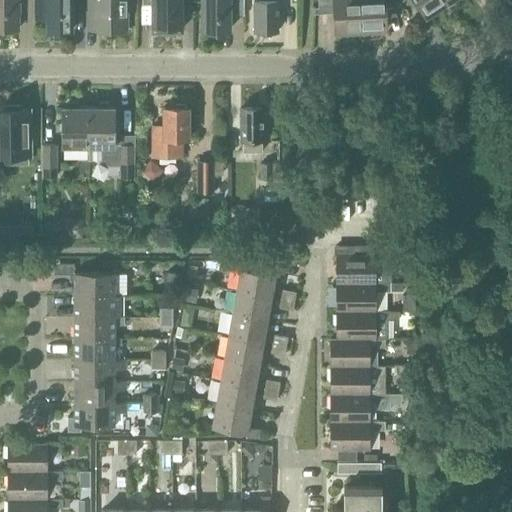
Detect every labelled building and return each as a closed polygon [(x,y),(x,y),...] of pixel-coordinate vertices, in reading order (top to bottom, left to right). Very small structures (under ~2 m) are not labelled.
[(0,0),(0,29),(17,30),(17,14),(19,14),(19,4),(17,4),(17,0),(0,0)] [(46,0),(47,30),(72,30),(71,0),(46,0)] [(86,0),(87,30),(127,30),(127,5),(134,5),(133,0),(86,0)] [(152,4),(152,30),(160,30),(163,33),(167,33),(170,33),(173,30),(181,30),(181,0),(142,0),(142,4),(152,4)] [(202,0),(202,30),(203,30),(203,34),(217,34),(217,30),(229,30),(229,7),(243,7),(243,0),(202,0)] [(253,0),(254,30),(278,30),(277,0),(253,0)] [(360,31),(358,0),(317,0),(317,7),(332,7),(334,32),(360,31)] [(358,0),(360,31),(386,29),(385,4),(399,3),(397,0),(358,0)] [(397,0),(399,3),(403,0),(414,0),(425,16),(447,2),(445,0),(397,0)] [(0,155),(4,156),(28,156),(30,155),(29,109),(19,110),(19,105),(1,106),(1,110),(0,109),(0,155)] [(62,146),(88,146),(88,108),(62,108),(62,146)] [(88,108),(88,146),(88,160),(105,160),(105,156),(114,156),(114,146),(113,113),(113,108),(88,108)] [(163,108),(163,123),(152,123),(153,158),(185,157),(185,151),(185,139),(187,138),(187,113),(187,108),(163,108)] [(239,109),(239,113),(239,140),(243,140),(243,152),(261,152),(261,140),(265,140),(265,125),(263,125),(263,113),(263,109),(239,109)] [(338,142),(338,170),(354,170),(354,142),(338,142)] [(43,145),(43,177),(55,177),(55,145),(43,145)] [(120,145),(120,177),(133,177),(133,145),(120,145)] [(213,194),(213,161),(196,161),(196,193),(213,194)] [(150,162),(141,172),(150,179),(154,178),(159,174),(158,169),(150,162)] [(271,164),(260,164),(260,179),(271,179),(271,164)] [(90,237),(131,237),(131,225),(90,225),(90,237)] [(16,226),(16,240),(32,240),(32,226),(16,226)] [(336,256),(336,284),(390,283),(390,256),(336,256)] [(236,290),(271,297),(275,274),(241,268),(236,290)] [(74,273),(74,295),(115,296),(115,273),(74,273)] [(168,282),(181,282),(181,273),(168,273),(168,282)] [(336,284),(336,312),(374,311),(374,293),(390,292),(390,283),(336,284)] [(402,292),(402,283),(390,283),(390,292),(402,292)] [(271,297),(236,290),(232,313),(267,319),(271,297)] [(282,290),(280,299),(294,301),(296,292),(282,290)] [(123,296),(115,296),(74,295),(74,317),(123,317),(123,296)] [(294,301),(280,299),(279,308),(293,311),(294,301)] [(160,317),(173,317),(173,309),(160,309),(160,317)] [(374,311),(336,312),(336,339),(385,339),(391,339),(390,311),(374,311)] [(263,342),(267,319),(232,313),(228,336),(263,342)] [(74,317),(74,338),(114,339),(115,325),(124,325),(124,317),(123,317),(74,317)] [(173,317),(160,317),(160,326),(173,326),(173,317)] [(274,335),(272,344),(286,346),(288,337),(274,335)] [(228,336),(224,359),(259,365),(263,342),(228,336)] [(74,338),(74,360),(114,360),(114,346),(121,346),(121,339),(114,339),(74,338)] [(330,339),(330,367),(369,366),(369,348),(385,348),(385,339),(336,339),(330,339)] [(286,346),(272,344),(271,353),(284,356),(286,346)] [(152,352),(152,360),(165,360),(165,352),(152,352)] [(255,388),(259,365),(224,359),(220,381),(255,388)] [(74,382),(114,381),(114,371),(123,371),(123,360),(114,360),(74,360),(74,382)] [(165,360),(152,360),(152,369),(165,369),(165,360)] [(385,366),(369,366),(330,367),(330,395),(385,394),(385,375),(385,366)] [(264,389),(278,391),(280,382),(266,380),(264,389)] [(74,382),(74,403),(114,403),(114,390),(125,390),(125,381),(114,381),(74,382)] [(220,381),(216,404),(250,410),(255,388),(220,381)] [(278,391),(264,389),(263,398),(276,401),(278,391)] [(330,395),(330,422),(369,421),(369,403),(385,403),(385,394),(330,395)] [(144,395),(144,404),(157,404),(157,395),(144,395)] [(125,403),(114,403),(74,403),(74,426),(114,426),(114,413),(125,413),(125,403)] [(157,404),(144,404),(144,412),(157,412),(157,404)] [(250,410),(216,404),(212,427),(246,433),(245,437),(257,439),(258,430),(247,428),(250,410)] [(369,421),(330,422),(330,450),(369,450),(369,431),(385,431),(385,421),(369,421)] [(126,454),(126,440),(117,440),(117,454),(126,454)] [(126,440),(126,454),(136,454),(136,440),(126,440)] [(163,454),(172,454),(172,440),(163,440),(163,454)] [(181,440),(172,440),(172,454),(181,454),(181,440)] [(208,454),(217,454),(217,440),(208,440),(208,454)] [(227,440),(217,440),(217,454),(226,454),(227,440)] [(8,472),(46,471),(46,452),(62,452),(62,443),(8,443),(8,472)] [(336,463),(336,474),(380,474),(380,463),(336,463)] [(46,471),(8,472),(8,499),(46,498),(46,480),(62,480),(62,471),(46,471)] [(89,488),(89,472),(78,472),(78,488),(89,488)] [(343,509),(330,509),(330,511),(386,511),(386,499),(381,499),(381,486),(343,486),(343,509)] [(8,499),(7,511),(46,511),(46,507),(62,507),(62,499),(46,498),(8,499)] [(261,510),(241,510),(241,511),(264,511),(270,511),(270,499),(261,499),(261,510)] [(76,500),(76,509),(89,509),(89,500),(76,500)]
